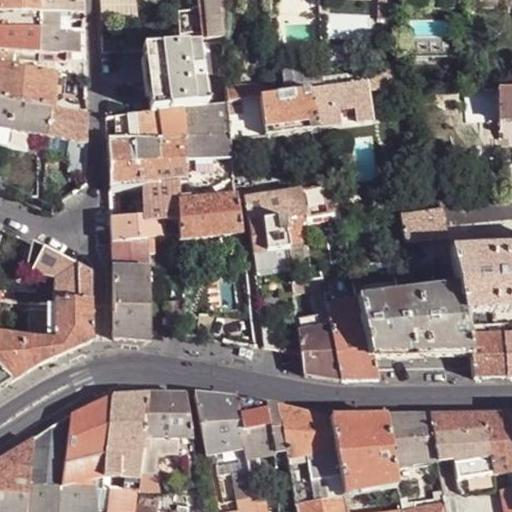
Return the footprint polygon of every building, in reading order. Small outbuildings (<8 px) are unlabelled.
[(0,0),(0,4),(0,15),(28,19),(37,20),(37,17),(37,16),(36,0),(0,0)] [(82,0),(36,0),(37,16),(37,17),(58,15),(58,14),(84,14),(82,0)] [(138,24),(136,0),(100,0),(101,8),(102,24),(138,24)] [(221,0),(198,0),(203,40),(223,38),(222,3),(221,0)] [(393,0),(378,0),(378,22),(393,22),(393,0)] [(26,54),(39,55),(40,54),(38,28),(27,26),(28,19),(0,15),(0,14),(0,51),(15,53),(26,54)] [(58,15),(37,17),(37,20),(38,28),(40,54),(46,55),(59,55),(59,29),(59,20),(58,20),(58,15)] [(67,61),(85,62),(84,30),(59,29),(59,55),(66,55),(67,61)] [(117,51),(116,40),(103,40),(103,51),(114,52),(117,51)] [(201,107),(197,43),(143,49),(149,113),(179,110),(201,107)] [(0,64),(13,66),(15,53),(0,51),(0,64)] [(0,99),(46,106),(52,107),(52,102),(52,73),(13,66),(0,64),(0,99)] [(409,88),(402,67),(398,67),(366,72),(367,81),(368,89),(409,90),(409,88)] [(63,105),(63,75),(52,73),(52,102),(57,102),(57,104),(63,105)] [(323,78),(323,76),(286,82),(288,95),(309,91),(324,89),(324,88),(323,78)] [(368,89),(367,81),(345,85),(339,86),(324,88),(324,89),(309,91),(315,114),(371,107),(368,89)] [(274,89),(273,83),(225,90),(226,104),(259,99),(274,97),(274,89)] [(283,95),(281,89),(274,89),(274,97),(283,95)] [(498,102),(498,90),(474,89),(445,89),(447,106),(458,105),(458,97),(469,96),(471,104),(498,102)] [(511,89),(498,90),(498,102),(500,121),(511,120),(511,89)] [(315,114),(309,91),(288,95),(283,95),(274,97),(259,99),(264,138),(313,129),(319,128),(315,114)] [(46,106),(0,99),(0,147),(10,148),(8,131),(28,134),(46,137),(46,106)] [(264,138),(259,99),(226,104),(229,135),(239,134),(240,140),(242,140),(264,138)] [(185,188),(199,194),(199,193),(202,191),(205,193),(232,178),(232,175),(230,156),(229,135),(226,104),(201,107),(179,110),(181,141),(183,141),(186,184),(184,184),(185,188)] [(85,174),(85,113),(82,113),(57,108),(52,107),(46,106),(46,137),(45,149),(65,150),(65,155),(68,155),(67,168),(85,174)] [(374,120),(371,107),(315,114),(319,128),(374,120)] [(181,141),(179,110),(149,113),(138,115),(140,141),(181,141)] [(140,141),(138,115),(117,118),(115,118),(116,129),(116,136),(116,141),(140,141)] [(322,143),(319,128),(313,129),(316,145),(322,143)] [(28,134),(8,131),(10,148),(25,151),(28,134)] [(239,134),(229,135),(230,156),(244,154),(242,140),(240,140),(239,134)] [(186,184),(183,141),(181,141),(140,141),(116,141),(111,141),(108,140),(109,168),(109,190),(142,188),(177,185),(184,184),(186,184)] [(230,156),(232,175),(238,174),(246,173),(244,154),(230,156)] [(0,159),(0,189),(22,200),(29,204),(29,196),(37,196),(38,157),(0,159)] [(332,183),(327,162),(316,164),(320,185),(332,183)] [(336,199),(332,183),(320,185),(299,190),(306,217),(330,213),(327,201),(336,199)] [(177,185),(142,188),(143,219),(162,219),(166,220),(178,220),(178,204),(177,185)] [(306,217),(299,190),(284,192),(286,221),(288,243),(307,240),(306,226),(305,217),(306,217)] [(511,191),(499,193),(484,195),(471,196),(456,198),(436,200),(437,201),(440,212),(443,228),(458,224),(459,227),(473,223),(473,225),(487,221),(488,224),(502,220),(502,223),(511,219),(511,191)] [(286,221),(284,192),(274,194),(242,200),(247,227),(286,221)] [(236,197),(178,204),(178,220),(179,235),(180,244),(240,236),(236,201),(236,197)] [(440,212),(437,201),(416,205),(419,215),(440,212)] [(341,219),(339,211),(330,213),(306,217),(305,217),(306,226),(341,219)] [(443,228),(440,212),(419,215),(403,217),(401,217),(399,218),(406,246),(439,240),(446,239),(443,228)] [(143,219),(111,219),(111,230),(112,241),(127,241),(147,238),(163,237),(162,226),(162,219),(143,219)] [(247,227),(252,258),(288,251),(288,243),(286,221),(247,227)] [(127,269),(149,270),(147,238),(127,241),(127,269)] [(449,253),(446,239),(439,240),(442,254),(444,264),(452,263),(449,253)] [(308,249),(307,240),(288,243),(288,251),(289,255),(295,254),(308,251),(308,249)] [(127,269),(127,241),(112,241),(112,268),(127,269)] [(53,283),(53,306),(75,306),(74,269),(54,258),(48,256),(33,247),(30,258),(26,272),(24,277),(53,283)] [(308,251),(310,266),(324,264),(322,248),(308,249),(308,251)] [(511,249),(449,253),(452,263),(459,291),(464,315),(511,311),(511,249)] [(444,264),(442,254),(424,257),(425,267),(444,264)] [(151,334),(149,270),(127,269),(112,268),(112,293),(113,339),(151,343),(151,334)] [(81,273),(74,269),(75,306),(90,306),(89,277),(81,273)] [(291,282),(290,273),(279,275),(282,297),(292,296),(291,293),(291,282)] [(183,297),(181,276),(164,277),(165,298),(183,297)] [(323,288),(320,277),(311,278),(291,282),(291,293),(323,288)] [(464,315),(459,291),(416,295),(402,296),(359,301),(362,313),(373,358),(374,358),(431,357),(470,356),(471,356),(468,337),(468,333),(466,326),(464,315)] [(169,335),(185,336),(183,301),(167,302),(169,335)] [(347,316),(346,304),(327,307),(329,320),(347,316)] [(91,345),(90,306),(75,306),(53,306),(52,308),(53,315),(52,344),(56,344),(55,361),(74,352),(91,345)] [(53,315),(30,312),(30,342),(52,344),(53,315)] [(373,358),(362,313),(347,316),(329,320),(330,327),(341,382),(363,381),(378,381),(374,358),(373,358)] [(279,352),(274,321),(261,322),(263,349),(279,352)] [(511,331),(511,323),(503,324),(503,332),(511,331)] [(323,379),(341,382),(330,327),(298,333),(300,346),(302,355),(301,355),(303,377),(323,379)] [(488,379),(507,378),(504,336),(475,337),(468,337),(471,356),(470,356),(473,379),(488,379)] [(56,344),(52,344),(30,342),(0,337),(0,377),(9,387),(35,371),(55,361),(56,344)] [(0,392),(9,387),(0,377),(0,392)] [(132,399),(112,400),(104,479),(139,483),(140,475),(141,457),(143,440),(147,398),(132,399)] [(193,441),(186,398),(162,398),(147,398),(143,440),(141,457),(157,457),(195,457),(193,441)] [(218,400),(195,398),(206,457),(215,455),(236,452),(245,450),(236,402),(218,400)] [(89,411),(69,421),(62,488),(69,487),(93,482),(104,479),(112,400),(89,411)] [(244,404),(236,402),(245,450),(247,461),(258,459),(276,456),(286,454),(284,446),(278,409),(254,405),(244,404)] [(278,409),(284,446),(315,442),(313,418),(297,414),(278,409)] [(485,417),(494,477),(511,473),(511,416),(502,417),(485,417)] [(462,418),(444,419),(452,463),(456,484),(469,482),(494,477),(485,417),(462,418)] [(331,422),(313,418),(315,442),(284,446),(286,454),(287,460),(287,461),(288,466),(308,464),(337,460),(337,453),(332,423),(331,422)] [(408,420),(386,420),(394,472),(439,465),(433,419),(408,420)] [(444,419),(433,419),(439,465),(452,463),(444,419)] [(355,422),(332,423),(337,453),(337,460),(344,498),(397,488),(394,472),(386,420),(355,422)] [(69,421),(32,443),(25,511),(66,511),(67,511),(69,487),(62,488),(69,421)] [(11,456),(0,462),(0,511),(25,511),(32,443),(11,456)] [(245,450),(236,452),(238,462),(216,466),(219,479),(233,475),(248,473),(247,461),(245,450)] [(276,456),(277,463),(287,461),(287,460),(286,454),(276,456)] [(157,457),(141,457),(140,475),(139,483),(138,492),(148,493),(150,475),(157,476),(157,457)] [(258,459),(247,461),(248,473),(250,481),(262,479),(258,459)] [(337,460),(308,464),(313,496),(301,499),(302,509),(345,501),(344,498),(337,460)] [(313,496),(308,464),(288,466),(294,499),(301,499),(313,496)] [(250,481),(248,473),(233,475),(233,477),(239,511),(255,511),(255,507),(250,481)] [(250,481),(255,507),(267,505),(262,479),(250,481)] [(73,511),(96,511),(93,482),(69,487),(67,511),(73,511)] [(511,511),(511,490),(500,493),(500,494),(503,511),(511,511)] [(109,504),(108,511),(135,511),(137,501),(137,494),(111,491),(109,504)] [(433,495),(435,502),(445,500),(444,493),(433,495)] [(302,509),(301,499),(294,499),(295,509),(302,509)] [(156,511),(157,511),(157,502),(137,501),(135,511),(156,511)] [(346,511),(346,510),(345,501),(302,509),(295,509),(295,511),(346,511)]
